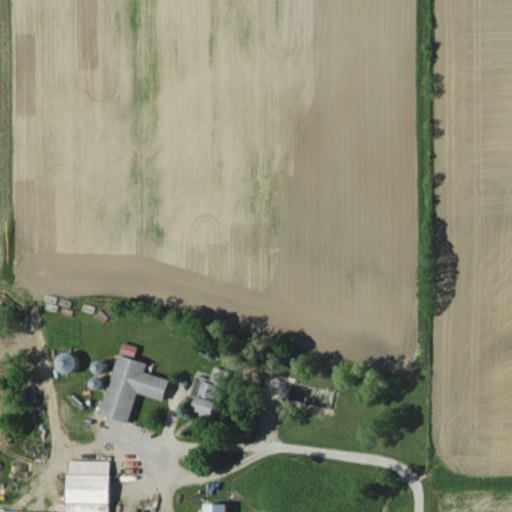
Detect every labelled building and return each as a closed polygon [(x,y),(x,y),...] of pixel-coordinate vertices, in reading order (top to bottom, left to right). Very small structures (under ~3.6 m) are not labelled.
[(140,346),(126,342),(123,352),(136,357),(140,346)] [(166,400),(172,378),(147,372),(150,362),(120,354),(103,414),(132,422),(140,393),(166,400)] [(199,374),(193,394),(199,396),(196,409),(217,416),(230,370),(216,366),(212,378),(199,374)] [(110,511),(112,461),(70,460),(68,511),(110,511)] [(229,511),(229,503),(207,503),(206,511),(229,511)]
